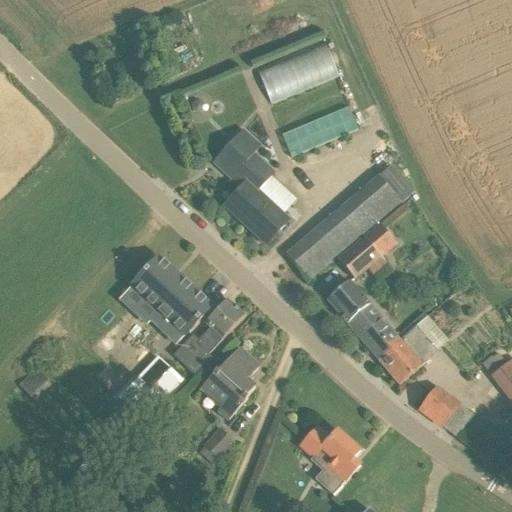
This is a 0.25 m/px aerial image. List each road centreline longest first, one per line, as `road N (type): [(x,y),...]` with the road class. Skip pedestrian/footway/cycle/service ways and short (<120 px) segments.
road 1 (unclassified): [(297,329),(0,42)]
road 2 (unclassified): [(511,498),(442,451),(297,329)]
road 3 (unclassified): [(226,511),(297,329)]
